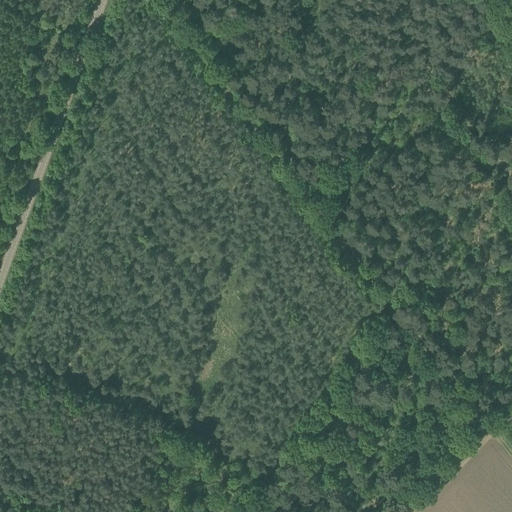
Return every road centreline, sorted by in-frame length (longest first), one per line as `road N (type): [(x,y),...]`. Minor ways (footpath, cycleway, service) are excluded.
road 1 (track): [(511,453),(157,0)]
road 2 (unclassified): [(0,280),(102,0)]
road 3 (track): [(511,411),(407,511)]
